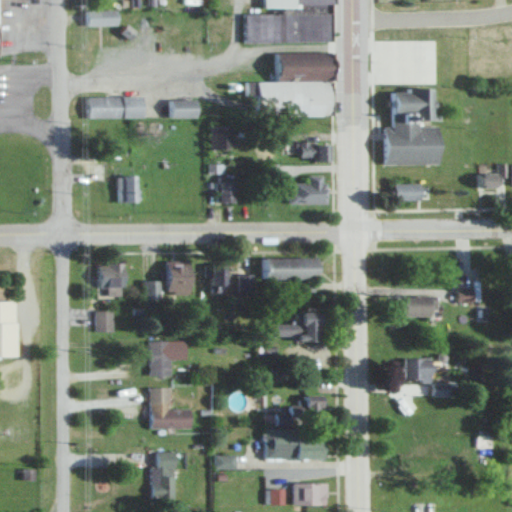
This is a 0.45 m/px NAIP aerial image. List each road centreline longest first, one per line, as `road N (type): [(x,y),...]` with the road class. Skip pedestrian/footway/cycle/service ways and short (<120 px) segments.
road 1 (residential): [(511,226),(0,233)]
road 2 (tertiary): [(352,511),(349,0)]
road 3 (residential): [(58,511),(61,232)]
road 4 (residential): [(61,232),(58,0)]
road 5 (residential): [(350,19),(511,9)]
